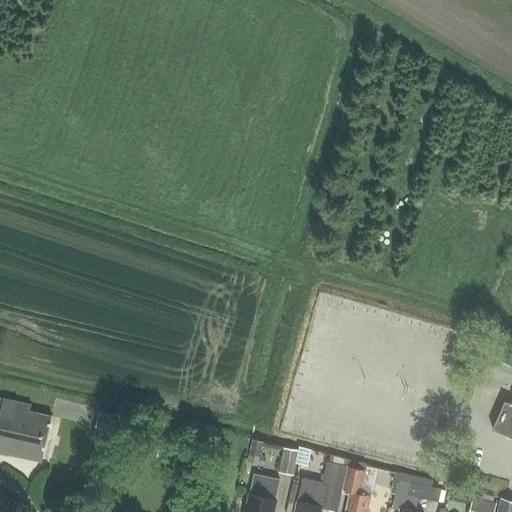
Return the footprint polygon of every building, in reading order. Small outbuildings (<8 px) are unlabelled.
[(511,349),(496,343),(483,372),(511,384),(511,349)] [(0,453),(34,461),(35,455),(42,456),(51,414),(28,409),(29,404),(0,397),(0,453)] [(511,438),(511,403),(505,401),(492,430),(511,438)] [(263,442),(252,440),(247,462),(258,464),(263,442)] [(298,451),(284,449),(279,472),(293,475),(298,451)] [(321,511),(322,509),(336,511),(337,511),(348,466),(328,462),(323,483),(303,478),(295,511),(321,511)] [(359,493),(365,470),(366,465),(351,462),(349,467),(343,491),(351,493),(351,492),(359,493)] [(395,473),(392,482),(399,484),(400,481),(402,474),(395,473)] [(275,500),(279,480),(254,475),(246,511),(273,511),(276,500),(275,500)] [(399,511),(398,511),(415,511),(418,499),(439,503),(439,502),(442,491),(429,488),(410,484),(400,481),(399,484),(394,508),(393,510),(399,511)] [(453,489),(450,500),(466,504),(469,492),(453,489)] [(351,493),(346,511),(367,511),(371,496),(359,493),(351,492),(351,493)] [(474,497),(470,511),(493,511),(496,503),(474,497)] [(511,511),(511,500),(501,498),(497,511),(511,511)]
